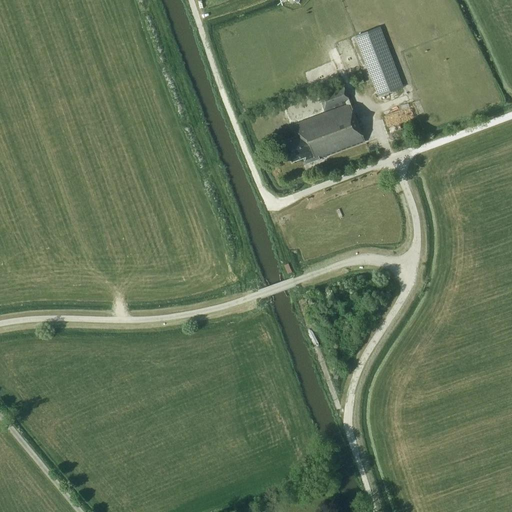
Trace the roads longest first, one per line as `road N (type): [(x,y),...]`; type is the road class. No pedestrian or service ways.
road 1 (unclassified): [(413,268),(415,218),(395,158),(282,202),(266,198),(190,0)]
road 2 (unclassified): [(0,323),(174,316),(366,258),(413,268)]
road 3 (unclassified): [(374,511),(348,408),(357,371),(413,268)]
road 4 (track): [(298,301),(347,424)]
